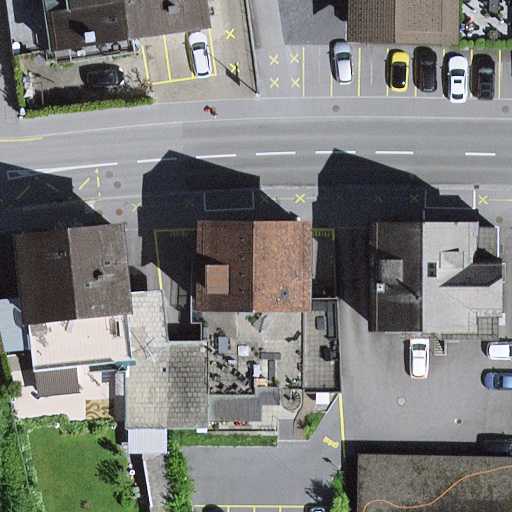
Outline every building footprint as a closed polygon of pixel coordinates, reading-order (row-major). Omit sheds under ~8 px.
[(7,0),(15,55),(54,50),(134,38),(210,27),(206,0),(7,0)] [(360,0),(361,34),(446,33),(445,0),(360,0)] [(56,66),(136,54),(134,38),(54,50),(56,66)] [(129,428),(167,428),(168,360),(163,307),(127,310),(118,231),(83,234),(82,225),(77,221),(61,223),(56,228),(58,237),(22,241),(36,371),(130,361),(129,428)] [(375,328),(498,329),(498,229),(433,229),(433,224),(416,224),(416,229),(375,229),(375,328)] [(207,428),(207,388),(342,388),(338,306),(305,306),(305,228),(204,228),(204,342),(225,342),(225,359),(204,359),(168,360),(167,428),(207,428)] [(204,359),(225,359),(225,342),(204,342),(204,359)] [(511,511),(511,463),(359,461),(358,511),(511,511)] [(171,462),(149,464),(154,511),(169,511),(177,511),(171,462)]
